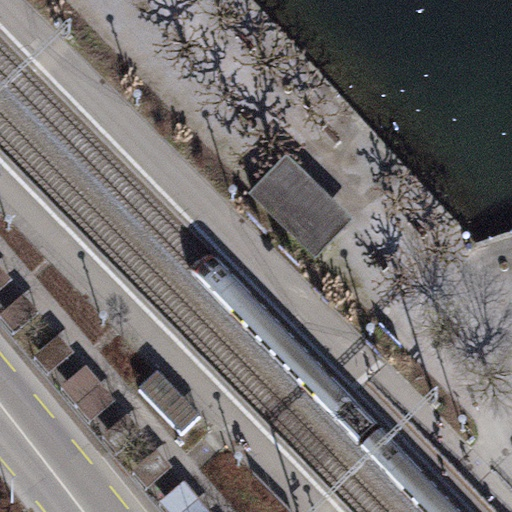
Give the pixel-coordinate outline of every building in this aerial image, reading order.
[(251,198),(316,258),(354,221),(288,160),(251,198)] [(0,271),(0,294),(12,285),(0,271)] [(25,299),(1,321),(16,337),(40,316),(25,299)] [(61,340),(36,362),(50,379),(76,357),(61,340)] [(63,393),(91,427),(117,405),(88,372),(63,393)] [(157,378),(140,394),(183,437),(200,421),(157,378)] [(128,420),(104,442),(118,459),(143,437),(128,420)] [(159,455),(134,476),(148,493),(173,472),(159,455)] [(207,511),(185,487),(161,508),(164,511),(207,511)]
